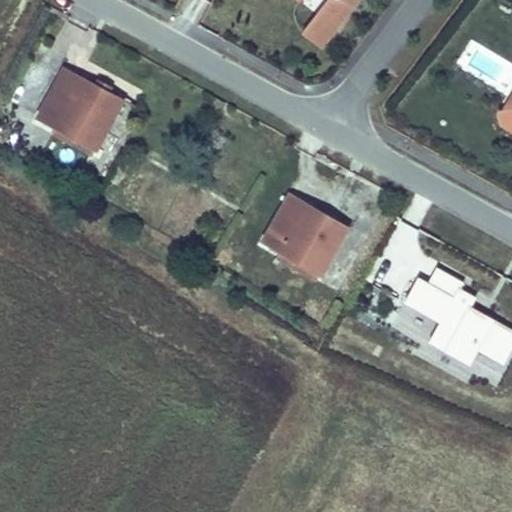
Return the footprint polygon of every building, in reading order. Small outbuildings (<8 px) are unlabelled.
[(327,38),(356,0),(300,0),(309,6),(314,0),(326,0),(328,1),(298,39),(305,43),(318,42),(327,38)] [(104,95),(106,90),(90,81),(86,86),(61,74),(38,120),(97,151),(121,103),(104,95)] [(511,98),(494,129),(499,146),(507,149),(511,148),(511,98)] [(499,146),(494,129),(485,131),(490,149),(509,158),(511,157),(511,148),(507,149),(499,146)] [(324,270),(347,225),(292,195),(268,239),(324,270)] [(502,363),(511,344),(511,327),(469,307),(478,290),(425,264),(398,319),(428,334),(424,342),(468,364),(475,350),(502,363)]
